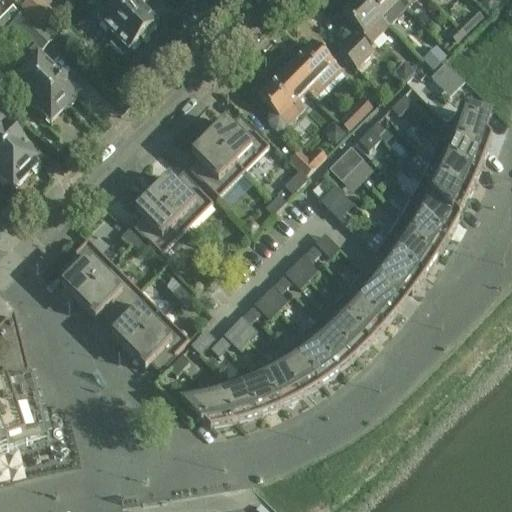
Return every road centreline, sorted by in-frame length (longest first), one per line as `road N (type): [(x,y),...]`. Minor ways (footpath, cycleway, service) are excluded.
road 1 (residential): [(1,270),(276,0)]
road 2 (residential): [(216,472),(319,432),(371,399),(511,247)]
road 3 (residential): [(134,396),(1,270)]
